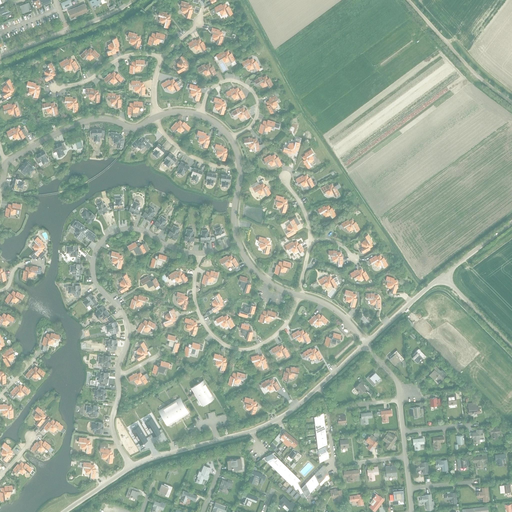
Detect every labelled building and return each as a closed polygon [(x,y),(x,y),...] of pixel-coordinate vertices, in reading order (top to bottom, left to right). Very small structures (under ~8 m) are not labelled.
[(70,0),(61,4),(63,8),(72,5),(70,0)] [(189,3),(181,1),(179,1),(178,4),(180,4),(180,6),(183,6),(182,11),(187,13),(185,17),(190,18),(191,14),(192,13),(191,12),(192,10),(190,9),(191,6),(188,6),(189,3)] [(31,9),(29,3),(20,6),(21,9),(24,8),(25,12),(30,10),(31,10),(31,9)] [(85,4),(68,10),(72,18),(88,11),(85,4)] [(221,4),(210,11),(212,14),(220,10),(222,15),(226,12),(229,16),(232,14),(230,10),(231,9),(229,8),(228,6),(226,7),(225,5),(223,6),(221,4)] [(3,6),(0,7),(0,13),(0,14),(4,13),(4,14),(8,13),(10,12),(9,9),(7,10),(6,6),(6,5),(3,6)] [(164,27),(168,28),(169,24),(170,23),(170,22),(170,19),(168,19),(169,16),(166,15),(167,13),(159,11),(157,11),(156,14),(158,14),(158,15),(161,16),(160,21),(165,22),(164,27)] [(219,32),(220,30),(212,28),(210,27),(209,30),(211,31),(211,32),(214,33),(213,38),(217,39),(216,43),(221,45),(222,41),(223,40),(222,39),(223,36),(221,36),(222,33),(219,32)] [(128,35),(127,36),(132,38),(130,42),(135,44),(134,47),(138,48),(141,41),(138,40),(139,38),(137,37),(137,35),(135,34),(134,33),(133,33),(129,32),(127,32),(126,35),(128,35)] [(148,44),(152,45),(153,42),(158,43),(159,38),(164,39),(164,38),(166,39),(167,36),(165,35),(161,34),(160,33),(159,33),(156,33),(156,35),(153,34),(152,37),(150,36),(148,44)] [(117,42),(116,38),(112,39),(113,43),(108,45),(110,50),(107,51),(107,52),(105,53),(106,55),(108,55),(116,52),(115,50),(117,49),(117,47),(119,46),(118,44),(119,42),(117,42)] [(197,41),(196,39),(194,41),(192,40),(192,42),(188,44),(190,47),(194,45),(196,50),(201,47),(202,50),(204,50),(205,51),(207,50),(206,48),(202,41),(201,42),(199,40),(197,41)] [(99,55),(94,50),(92,51),(90,49),(88,51),(87,49),(85,51),(83,51),(83,53),(80,56),(84,59),(87,56),(90,59),(94,56),(96,58),(97,57),(98,59),(101,57),(99,55)] [(220,54),(216,56),(218,60),(222,57),(225,62),(229,59),(231,62),(232,64),(234,62),(233,61),(235,60),(231,53),(229,54),(227,52),(225,53),(224,51),(222,53),(220,52),(220,54)] [(185,58),(183,55),(179,57),(181,60),(177,63),(179,67),(176,69),(178,73),(185,69),(184,67),(187,66),(185,63),(187,62),(186,60),(186,59),(185,58)] [(78,68),(74,61),(72,62),(71,59),(69,61),(67,59),(65,60),(64,60),(63,61),(60,63),(62,67),(66,65),(68,69),(73,67),(74,70),(75,69),(76,71),(79,69),(78,68)] [(130,65),(130,73),(134,73),(135,70),(140,70),(140,65),(144,65),(144,64),(146,64),(146,61),(144,61),(140,61),(139,59),(138,60),(136,60),(135,63),(133,62),(133,65),(130,65)] [(250,61),(249,59),(242,63),(244,67),(247,65),(249,69),(254,67),(256,71),(260,69),(258,65),(258,63),(257,63),(255,61),(253,62),(252,60),(250,61)] [(51,63),(47,65),(49,69),(44,71),(47,75),(44,77),(42,78),(44,81),(45,80),(46,81),(53,77),(52,75),(54,74),(53,72),(55,70),(54,68),(54,67),(53,66),(51,63)] [(201,67),(198,69),(200,72),(203,70),(206,75),(210,72),(212,75),(213,75),(215,78),(218,76),(216,73),(212,66),(210,67),(209,65),(206,66),(205,64),(203,65),(202,65),(201,67)] [(107,76),(104,79),(107,82),(110,79),(114,83),(117,80),(120,82),(120,81),(122,83),(124,81),(123,79),(117,73),(116,75),(114,73),(112,75),(110,73),(109,75),(107,75),(107,76)] [(263,78),(262,76),(260,77),(258,77),(258,79),(254,81),(255,82),(253,83),(255,85),(256,84),(257,84),(260,82),(263,87),(267,84),(269,87),(273,85),(269,78),(267,79),(265,77),(263,78)] [(11,83),(9,79),(5,82),(7,85),(3,88),(5,92),(2,94),(1,95),(2,98),(4,97),(4,98),(11,94),(10,92),(13,90),(11,88),(13,87),(12,85),(12,83),(11,83)] [(131,81),(131,85),(135,86),(135,91),(140,91),(140,94),(141,94),(141,96),(144,96),(144,94),(145,94),(145,87),(143,86),(143,84),(140,84),(140,81),(138,81),(137,80),(135,81),(131,81)] [(179,80),(176,82),(174,83),(173,80),(171,82),(169,80),(167,81),(166,80),(165,82),(162,84),(164,88),(168,86),(170,90),(174,88),(176,91),(180,88),(183,86),(179,80)] [(32,83),(28,81),(26,86),(31,87),(29,92),(34,93),(33,96),(34,97),(34,99),(37,99),(37,97),(37,98),(39,90),(37,89),(38,87),(35,86),(36,84),(34,83),(33,82),(32,83)] [(194,99),(196,100),(195,102),(198,103),(199,101),(200,97),(201,96),(200,95),(201,92),(199,92),(199,89),(197,88),(198,86),(190,84),(189,88),(192,89),(191,94),(196,95),(194,99)] [(83,89),(83,93),(86,93),(90,93),(90,98),(95,98),(95,102),(99,102),(99,94),(97,94),(97,91),(94,91),(95,89),(92,89),(91,88),(90,89),(86,89),(84,89),(83,89)] [(230,91),(226,93),(228,96),(232,94),(235,99),(239,96),(241,99),(244,97),(241,90),(239,91),(237,89),(235,90),(234,88),(232,89),(230,89),(230,91)] [(269,105),(267,106),(268,108),(268,109),(269,110),(271,113),(275,111),(273,107),(277,105),(275,101),(278,99),(276,95),(275,95),(274,92),(267,96),(269,99),(270,101),(267,102),(269,105)] [(107,93),(107,98),(111,98),(111,103),(116,103),(116,107),(117,107),(117,109),(120,109),(120,107),(121,99),(119,99),(119,96),(116,96),(116,94),(114,94),(113,93),(111,94),(107,93)] [(73,107),(73,111),(77,111),(77,109),(78,108),(77,107),(77,103),(75,103),(75,100),(73,100),(73,98),(65,97),(65,99),(63,99),(63,102),(65,102),(68,102),(68,107),(73,107)] [(211,101),(213,102),(216,103),(215,108),(220,109),(219,113),(223,114),(224,110),(225,110),(225,108),(225,106),(223,105),(224,103),(221,102),(222,100),(214,98),(212,97),(211,101)] [(128,106),(128,114),(128,117),(131,118),(131,115),(133,115),(133,111),(138,111),(138,106),(142,107),(142,105),(144,105),(144,102),(142,102),(138,102),(137,101),(136,102),(134,102),(133,104),(131,104),(131,107),(128,106)] [(46,103),(42,104),(43,108),(47,108),(48,112),(53,111),(54,115),(55,114),(55,116),(58,116),(58,114),(56,106),(54,107),(53,104),(51,104),(50,102),(48,103),(47,102),(46,103)] [(7,105),(3,106),(4,110),(8,109),(10,114),(14,112),(15,116),(17,115),(17,117),(20,116),(19,114),(20,114),(17,107),(15,107),(14,105),(12,106),(11,103),(9,104),(7,103),(7,105)] [(232,112),(230,113),(232,117),(234,116),(238,114),(240,118),(245,116),(246,119),(250,116),(246,110),(244,111),(243,108),(241,110),(240,108),(237,109),(236,108),(235,110),(232,112)] [(259,132),(263,133),(264,129),(269,131),(271,126),(274,127),(274,125),(276,126),(277,123),(275,123),(275,122),(267,120),(267,122),(264,122),(264,124),(261,124),(261,126),(259,127),(260,128),(259,132)] [(171,128),(170,130),(172,132),(173,130),(174,131),(177,128),(180,132),(184,128),(187,131),(190,128),(187,125),(187,124),(185,124),(184,122),(182,124),(180,122),(178,124),(177,122),(171,128)] [(10,130),(7,132),(9,136),(13,134),(15,138),(20,136),(21,139),(25,137),(25,136),(28,134),(24,128),(19,131),(18,129),(16,130),(15,128),(12,129),(11,129),(10,130)] [(104,131),(102,131),(102,130),(92,130),(92,131),(90,131),(90,132),(90,138),(94,138),(94,141),(100,141),(100,138),(104,138),(104,131)] [(198,131),(196,135),(200,136),(199,141),(204,143),(203,146),(204,146),(203,148),(206,149),(206,147),(207,147),(209,140),(207,139),(208,137),(205,136),(206,134),(204,133),(203,132),(202,132),(198,131)] [(107,136),(110,137),(115,138),(114,143),(119,143),(118,147),(122,148),(124,140),(122,139),(122,137),(119,136),(120,134),(117,134),(116,132),(115,133),(108,132),(107,136)] [(248,138),(244,139),(244,143),(249,143),(249,148),(254,147),(255,150),(255,152),(259,152),(259,150),(259,145),(258,142),(256,142),(256,140),(253,140),(253,138),(250,138),(249,137),(248,138)] [(144,145),(147,148),(151,145),(148,142),(148,141),(146,141),(144,139),(143,141),(141,139),(139,141),(138,139),(132,144),(132,145),(130,147),(133,150),(135,147),(135,148),(137,145),(141,149),(144,145)] [(284,147),(283,151),(287,152),(288,153),(289,153),(291,153),(292,151),(294,152),(295,149),(297,150),(299,142),(298,142),(299,140),(296,139),(295,141),(294,144),(289,143),(288,148),(284,147)] [(61,143),(53,146),(53,147),(52,147),(51,148),(51,149),(53,153),(57,151),(59,156),(64,154),(63,150),(66,149),(63,142),(61,143)] [(165,150),(158,144),(153,150),(155,151),(153,153),(157,157),(159,155),(160,156),(165,150)] [(220,145),(216,144),(214,148),(218,149),(217,154),(221,156),(220,159),(224,160),(227,153),(225,152),(226,150),(223,149),(224,147),(222,146),(221,145),(220,145)] [(305,159),(303,161),(305,164),(305,166),(307,166),(308,168),(309,167),(310,169),(313,167),(312,166),(309,162),(314,159),(311,155),(314,153),(311,149),(305,154),(306,156),(304,157),(305,159)] [(48,157),(44,151),(36,155),(37,156),(36,156),(35,157),(36,158),(35,158),(38,163),(42,161),(43,164),(48,161),(47,158),(48,157)] [(171,165),(176,159),(169,153),(164,159),(166,160),(164,163),(168,166),(170,164),(171,165)] [(278,167),(282,165),(280,161),(280,159),(279,159),(277,157),(275,158),(274,156),(272,157),(271,155),(264,159),(264,160),(263,161),(264,164),(266,163),(269,161),(271,165),(276,163),(278,167)] [(32,166),(26,161),(20,168),(21,169),(20,169),(21,169),(19,170),(21,171),(21,172),(25,175),(27,172),(30,174),(33,169),(31,168),(32,166)] [(189,166),(181,162),(177,169),(179,170),(177,172),(182,175),(184,172),(185,173),(189,166)] [(202,171),(193,168),(191,176),(193,176),(192,179),(197,181),(198,178),(200,179),(202,171)] [(216,175),(207,173),(206,180),(208,181),(207,184),(213,185),(213,182),(215,182),(216,175)] [(222,183),(222,186),(227,187),(228,184),(230,184),(231,176),(221,175),(220,183),(222,183)] [(314,185),(313,184),(312,182),(312,180),(311,180),(310,177),(308,179),(306,176),(304,178),(303,176),(296,179),(296,180),(294,180),(296,183),(298,182),(298,183),(301,182),(304,186),(308,184),(310,187),(314,185)] [(14,178),(12,184),(12,187),(12,188),(12,189),(13,190),(19,191),(20,187),(23,188),(24,182),(21,181),(22,180),(14,178)] [(257,181),(251,185),(252,188),(255,191),(258,190),(260,194),(264,192),(267,195),(270,193),(268,190),(269,188),(267,188),(266,186),(264,187),(263,184),(260,186),(260,184),(259,184),(257,181)] [(340,187),(339,184),(333,187),(331,185),(329,186),(328,184),(321,188),(323,192),(326,190),(329,195),(333,192),(335,196),(336,195),(337,197),(340,196),(339,194),(337,190),(337,189),(340,187)] [(284,198),(276,196),(275,200),(278,201),(277,206),(282,207),(280,211),(282,212),(281,213),(284,214),(284,212),(285,212),(286,208),(287,208),(286,206),(287,204),(285,203),(286,201),(283,200),(284,198)] [(123,209),(123,201),(121,201),(121,198),(116,198),(116,201),(114,202),(114,209),(123,209)] [(102,201),(97,203),(98,206),(96,207),(100,214),(108,209),(105,203),(103,203),(102,201)] [(137,214),(140,207),(138,206),(140,203),(134,201),(133,204),(131,203),(129,210),(137,214)] [(16,209),(20,209),(21,205),(17,204),(16,203),(15,204),(12,204),(12,206),(9,205),(9,208),(7,208),(5,215),(6,215),(5,217),(8,218),(9,216),(10,216),(10,213),(15,214),(16,209)] [(325,206),(318,210),(316,211),(318,213),(319,212),(320,213),(323,212),(325,216),(330,214),(332,217),(336,215),(334,212),(334,210),(333,210),(331,207),(329,209),(328,206),(326,208),(325,206)] [(148,210),(147,209),(142,215),(150,220),(154,214),(153,213),(155,210),(150,207),(148,210)] [(90,223),(95,216),(89,211),(88,212),(86,211),(82,215),(85,217),(83,218),(90,223)] [(166,219),(162,216),(160,219),(158,218),(154,224),(162,229),(166,223),(165,222),(166,219)] [(289,231),(286,233),(288,236),(291,234),(293,235),(293,233),(295,232),(294,230),(297,229),(295,227),(297,225),(300,223),(296,217),(293,219),(290,221),(291,224),(287,226),(289,231)] [(86,230),(84,229),(82,228),(84,226),(76,220),(73,223),(71,226),(75,229),(74,231),(78,234),(76,237),(79,240),(82,237),(83,236),(83,235),(83,234),(92,241),(96,235),(87,229),(86,230)] [(350,222),(348,220),(341,224),(342,224),(340,225),(341,227),(343,226),(344,228),(347,226),(349,230),(353,228),(355,232),(359,230),(357,226),(358,224),(356,224),(355,222),(353,223),(352,221),(350,222)] [(177,238),(180,231),(178,230),(179,228),(174,225),(173,228),(171,227),(168,235),(177,238)] [(220,227),(215,229),(216,231),(215,232),(218,239),(226,236),(223,229),(221,229),(220,227)] [(194,240),(194,233),(192,233),(193,230),(187,229),(187,232),(185,232),(184,240),(194,240)] [(210,241),(210,233),(208,233),(207,230),(202,230),(202,233),(200,234),(201,241),(210,241)] [(370,243),(372,242),(371,240),(371,238),(370,238),(368,234),(364,237),(366,240),(361,243),(364,247),(361,249),(359,250),(361,252),(362,252),(363,253),(370,249),(369,247),(371,246),(370,243)] [(34,253),(38,256),(40,258),(45,253),(43,250),(42,248),(43,247),(42,245),(43,243),(41,241),(41,240),(40,240),(37,237),(34,240),(37,243),(33,247),(37,250),(34,253)] [(257,237),(256,239),(258,240),(258,241),(261,242),(260,247),(265,248),(263,252),(268,254),(269,250),(270,249),(269,247),(270,245),(268,244),(269,242),(266,241),(267,239),(259,237),(257,237)] [(131,245),(128,247),(130,250),(134,248),(136,253),(140,250),(142,253),(146,251),(149,249),(145,243),(142,245),(142,244),(140,245),(139,243),(137,244),(135,242),(133,244),(132,243),(131,245)] [(294,244),(293,242),(291,243),(289,242),(289,244),(285,246),(287,250),(291,248),(294,252),(298,250),(300,253),(301,254),(303,253),(302,251),(303,250),(300,244),(298,245),(296,242),(294,244)] [(78,254),(78,245),(70,245),(70,247),(67,247),(67,252),(70,252),(70,256),(75,256),(77,256),(77,255),(77,254),(78,254)] [(337,253),(337,251),(335,251),(334,250),(333,251),(329,251),(329,255),(333,255),(333,260),(338,260),(338,264),(339,264),(339,266),(342,266),(342,264),(342,256),(340,256),(340,253),(337,253)] [(119,254),(112,251),(111,253),(109,252),(109,255),(110,256),(114,257),(112,261),(117,263),(116,267),(120,268),(121,264),(123,263),(122,262),(123,260),(120,259),(121,257),(119,256),(119,254)] [(166,258),(167,256),(159,254),(158,256),(156,256),(155,258),(153,258),(152,260),(151,261),(152,262),(151,266),(155,267),(156,263),(161,265),(162,260),(165,261),(167,261),(168,258),(166,258)] [(228,258),(227,256),(225,257),(224,257),(223,258),(220,260),(222,264),(225,262),(228,266),(232,264),(234,267),(235,266),(236,268),(239,266),(238,265),(238,264),(234,258),(232,259),(231,256),(228,258)] [(383,267),(387,265),(385,262),(386,260),(384,260),(383,257),(381,259),(380,256),(377,258),(376,256),(369,259),(370,261),(368,262),(370,264),(372,263),(375,262),(377,266),(381,264),(383,267)] [(276,269),(275,273),(279,274),(280,270),(285,271),(286,267),(290,268),(290,266),(292,267),(293,264),(291,263),(283,261),(283,263),(280,263),(279,265),(277,265),(276,267),(275,268),(276,269)] [(81,273),(81,264),(73,264),(73,266),(70,265),(70,271),(73,271),(73,275),(79,275),(81,275),(81,274),(81,273)] [(23,279),(27,279),(28,275),(33,276),(34,271),(37,271),(37,273),(41,273),(42,268),(30,266),(30,268),(27,268),(27,270),(24,270),(24,273),(23,273),(24,275),(23,279)] [(365,280),(368,278),(365,271),(363,272),(361,270),(359,271),(358,269),(356,271),(354,270),(354,272),(350,274),(349,275),(350,277),(352,276),(352,277),(356,275),(359,280),(363,277),(365,280)] [(178,273),(177,271),(175,272),(173,272),(173,273),(169,275),(167,276),(169,279),(171,278),(171,279),(175,277),(177,282),(182,279),(183,282),(187,280),(183,273),(182,274),(180,272),(178,273)] [(217,277),(218,273),(211,271),(210,273),(208,272),(207,275),(205,274),(202,283),(206,284),(208,280),(212,281),(214,276),(217,277)] [(126,274),(122,276),(124,280),(120,282),(122,287),(119,288),(120,289),(118,290),(120,293),(121,292),(128,288),(127,286),(129,285),(128,283),(130,282),(129,280),(129,278),(128,278),(126,274)] [(144,278),(141,280),(143,284),(146,282),(149,287),(153,284),(155,287),(156,289),(160,287),(159,285),(155,278),(153,279),(152,277),(149,278),(148,276),(146,277),(145,277),(144,278)] [(247,292),(248,292),(249,290),(250,289),(250,288),(251,284),(249,283),(249,281),(247,280),(247,278),(240,276),(239,280),(242,281),(240,286),(245,287),(244,291),(244,293),(247,294),(247,292)] [(327,278),(326,276),(324,277),(323,277),(322,278),(319,280),(321,284),(324,282),(327,287),(331,284),(333,287),(337,285),(337,284),(340,283),(336,277),(333,278),(331,279),(330,277),(327,278)] [(387,276),(385,280),(389,281),(387,286),(392,288),(391,292),(389,291),(388,295),(394,297),(395,293),(396,289),(398,288),(397,287),(397,284),(395,284),(396,281),(393,281),(394,278),(387,276)] [(79,282),(72,282),(72,287),(68,287),(68,292),(74,292),(74,296),(78,296),(79,296),(79,295),(79,294),(80,294),(80,285),(79,285),(79,282)] [(354,307),(355,303),(356,302),(356,301),(356,298),(354,298),(355,295),(352,294),(353,292),(345,290),(344,294),(347,295),(346,300),(351,301),(350,306),(351,306),(350,308),(353,309),(354,307)] [(21,300),(23,296),(17,292),(16,294),(13,292),(12,295),(10,293),(9,295),(7,296),(8,297),(5,301),(4,303),(7,304),(8,302),(9,303),(11,300),(16,302),(18,298),(21,300)] [(184,297),(185,295),(177,292),(175,292),(174,295),(176,295),(176,297),(179,298),(178,302),(183,304),(181,308),(186,309),(187,305),(188,304),(187,303),(188,301),(186,300),(187,297),(184,297)] [(369,294),(366,294),(366,298),(370,298),(371,303),(376,303),(376,307),(376,309),(377,309),(380,309),(380,307),(380,299),(378,299),(378,296),(375,296),(375,294),(371,294),(370,293),(369,294)] [(90,294),(84,299),(85,300),(83,302),(86,306),(89,304),(91,308),(96,304),(97,303),(96,302),(96,301),(90,294)] [(210,310),(209,311),(210,314),(212,313),(214,312),(221,308),(220,306),(222,305),(221,302),(223,301),(221,299),(222,298),(220,297),(218,294),(214,296),(216,299),(212,302),(215,306),(212,308),(212,309),(210,310)] [(146,297),(139,295),(138,297),(135,297),(135,299),(133,299),(132,301),(131,302),(131,303),(130,307),(134,308),(136,304),(140,306),(142,301),(145,302),(147,302),(148,299),(146,299),(146,297)] [(240,310),(239,314),(247,317),(248,315),(250,315),(251,313),(253,314),(255,306),(254,306),(255,304),(252,303),(251,305),(250,308),(245,307),(244,311),(240,310)] [(102,305),(96,310),(97,312),(95,314),(98,318),(101,316),(103,319),(107,316),(109,315),(108,314),(107,313),(108,313),(102,305)] [(174,317),(176,316),(173,309),(169,310),(170,313),(165,315),(167,320),(163,321),(164,323),(162,323),(163,326),(165,325),(165,326),(169,324),(170,325),(171,323),(173,322),(172,320),(175,319),(174,317)] [(264,314),(261,314),(259,321),(264,322),(264,319),(269,321),(271,316),(275,317),(275,316),(277,316),(278,313),(276,313),(272,312),(271,310),(270,311),(267,310),(267,312),(264,312),(264,314)] [(0,325),(2,322),(6,325),(9,320),(12,322),(13,321),(14,322),(16,320),(14,318),(7,314),(6,316),(4,315),(3,317),(1,316),(0,316),(0,325)] [(317,317),(315,315),(313,317),(312,317),(312,318),(309,321),(312,324),(315,321),(318,325),(322,322),(324,324),(325,323),(327,325),(329,322),(327,321),(322,315),(320,317),(318,315),(317,317)] [(228,324),(230,328),(234,325),(232,322),(232,320),(231,320),(230,318),(228,319),(226,317),(224,318),(223,316),(216,320),(214,321),(216,323),(217,322),(218,324),(221,322),(224,326),(228,324)] [(194,334),(195,334),(197,327),(195,326),(196,323),(193,323),(194,320),(190,319),(189,318),(188,319),(185,318),(184,322),(188,323),(187,328),(192,330),(191,333),(190,335),(193,336),(194,334)] [(116,321),(108,323),(109,325),(106,326),(107,331),(110,330),(111,334),(117,333),(118,333),(118,331),(118,330),(116,321)] [(140,326),(137,330),(141,332),(143,329),(148,331),(150,327),(153,329),(153,328),(155,330),(158,326),(155,325),(149,321),(147,323),(145,321),(144,324),(142,322),(141,325),(139,325),(140,326)] [(246,339),(250,340),(252,332),(250,331),(251,329),(248,328),(249,326),(241,324),(241,325),(239,324),(238,327),(240,328),(243,329),(242,334),(247,335),(246,339)] [(306,342),(310,340),(308,336),(308,335),(307,335),(305,332),(303,333),(302,331),(300,332),(299,330),(292,334),(290,335),(292,338),(293,337),(294,338),(297,337),(299,341),(304,338),(306,342)] [(44,345),(42,350),(46,352),(48,346),(47,345),(48,342),(53,343),(54,339),(58,340),(58,339),(60,339),(61,336),(59,336),(55,334),(55,333),(53,334),(51,333),(50,335),(48,335),(47,337),(45,337),(43,344),(44,345)] [(340,336),(341,335),(333,333),(333,335),(330,334),(329,337),(327,336),(326,339),(325,339),(326,341),(325,345),(329,346),(330,342),(335,343),(336,338),(340,339),(342,340),(342,337),(340,336)] [(168,335),(167,339),(170,340),(169,345),(173,346),(172,350),(172,352),(175,353),(175,351),(177,351),(178,348),(179,347),(178,345),(179,343),(177,342),(178,340),(175,339),(176,337),(168,335)] [(116,339),(109,339),(108,341),(105,341),(105,346),(108,346),(108,351),(113,351),(115,351),(115,349),(116,349),(116,339)] [(145,345),(143,342),(139,344),(141,348),(137,350),(139,355),(136,356),(137,357),(135,358),(137,361),(138,360),(145,356),(144,354),(146,353),(145,351),(147,350),(146,347),(146,346),(145,345)] [(185,351),(184,355),(188,356),(189,352),(194,353),(196,348),(199,349),(201,350),(202,350),(203,346),(200,345),(192,343),(192,345),(189,344),(189,347),(186,346),(186,349),(184,349),(185,351)] [(289,355),(287,352),(287,350),(286,350),(285,347),(283,349),(281,346),(279,348),(278,346),(271,349),(273,353),(276,352),(279,356),(283,354),(285,357),(286,357),(287,358),(290,357),(289,355)] [(8,366),(11,364),(9,360),(14,358),(11,353),(14,352),(14,351),(15,350),(14,347),(12,348),(5,352),(6,354),(4,355),(5,357),(3,358),(5,360),(4,362),(6,362),(8,366)] [(303,353),(301,354),(303,358),(305,357),(309,355),(312,359),(316,356),(318,359),(319,359),(320,361),(322,359),(321,357),(322,357),(318,350),(316,351),(314,349),(312,350),(311,348),(309,350),(307,349),(307,351),(303,353)] [(423,359),(426,356),(418,349),(412,355),(413,356),(412,358),(417,363),(423,358),(423,359)] [(401,361),(403,358),(396,350),(389,356),(391,358),(389,359),(394,365),(400,360),(401,361)] [(222,358),(223,356),(220,356),(220,354),(218,355),(214,354),(213,358),(217,359),(216,364),(221,365),(220,369),(221,369),(220,371),(223,372),(224,370),(226,362),(224,362),(225,359),(222,358)] [(110,356),(102,355),(102,357),(99,357),(99,362),(102,363),(101,367),(107,367),(108,367),(108,366),(108,365),(109,365),(110,356)] [(259,355),(251,357),(252,361),(255,360),(257,365),(262,364),(263,368),(264,368),(264,370),(267,369),(267,367),(266,363),(267,362),(265,361),(265,359),(262,359),(262,357),(259,357),(259,355)] [(168,368),(169,364),(167,363),(166,362),(165,362),(161,361),(160,363),(158,363),(157,365),(155,365),(153,372),(154,373),(153,375),(156,375),(157,373),(158,370),(163,372),(164,367),(168,368)] [(439,374),(440,375),(443,378),(446,374),(442,370),(441,371),(435,365),(429,372),(430,373),(429,374),(434,380),(439,374)] [(293,367),(290,367),(290,369),(287,369),(287,372),(285,371),(283,379),(285,379),(284,381),(287,382),(288,380),(288,376),(293,377),(294,372),(298,373),(299,368),(295,368),(294,367),(293,367)] [(42,376),(45,373),(39,368),(38,370),(36,368),(34,370),(32,368),(30,370),(29,370),(29,372),(26,375),(25,376),(27,378),(29,377),(29,378),(32,374),(36,378),(39,374),(42,376)] [(108,373),(101,372),(100,374),(97,373),(97,379),(100,379),(99,383),(105,384),(106,384),(107,382),(107,383),(107,382),(108,373)] [(233,376),(231,376),(230,378),(229,379),(230,380),(229,384),(233,385),(234,381),(239,383),(240,378),(243,379),(244,378),(246,378),(246,375),(245,375),(237,372),(236,375),(234,374),(233,376)] [(375,383),(380,378),(375,372),(374,373),(373,372),(366,378),(373,386),(376,383),(375,383)] [(147,382),(143,375),(141,376),(140,374),(138,375),(137,373),(134,374),(133,374),(132,375),(129,377),(127,378),(129,381),(130,380),(131,381),(135,379),(137,383),(142,381),(143,384),(147,382)] [(270,381),(269,379),(267,381),(265,380),(265,382),(261,384),(260,385),(261,387),(263,386),(263,388),(267,386),(270,390),(274,387),(276,390),(280,388),(276,381),(274,382),(272,380),(270,381)] [(197,384),(202,393),(208,389),(203,381),(197,384)] [(361,394),(366,389),(360,383),(355,388),(358,392),(358,391),(361,394)] [(196,396),(202,393),(197,384),(193,387),(191,388),(196,396)] [(27,394),(30,391),(24,386),(22,387),(20,386),(19,388),(17,386),(15,388),(14,388),(14,390),(11,393),(10,394),(12,396),(13,395),(14,396),(17,392),(21,396),(24,392),(27,394)] [(105,389),(98,388),(97,390),(94,390),(94,395),(97,396),(96,400),(102,400),(104,401),(104,399),(104,398),(105,389)] [(208,389),(202,393),(207,401),(208,401),(207,401),(213,398),(208,389)] [(202,393),(196,396),(197,397),(201,405),(203,404),(207,401),(202,393)] [(456,403),(455,396),(455,393),(447,394),(448,404),(453,404),(453,403),(456,403)] [(249,399),(245,397),(244,402),(248,403),(246,408),(251,409),(250,412),(250,414),(253,415),(253,413),(254,414),(257,406),(254,405),(255,403),(253,402),(253,400),(251,399),(250,398),(249,399)] [(177,410),(184,405),(180,398),(173,402),(177,410)] [(436,398),(430,398),(431,406),(437,405),(441,405),(440,399),(436,399),(436,398)] [(177,410),(173,402),(166,406),(171,414),(177,410)] [(476,403),(468,404),(469,414),(480,412),(479,408),(477,408),(476,403)] [(13,417),(12,409),(10,409),(10,407),(7,407),(7,405),(5,405),(4,404),(3,405),(0,404),(0,409),(3,409),(3,414),(8,414),(8,417),(13,417)] [(98,405),(90,404),(90,406),(87,406),(86,411),(89,412),(89,416),(94,416),(96,416),(96,415),(96,414),(97,414),(98,405)] [(177,410),(182,417),(188,413),(187,411),(186,408),(184,405),(177,410)] [(171,414),(166,406),(159,411),(164,418),(171,414)] [(39,426),(44,420),(43,418),(44,416),(42,414),(44,413),(42,411),(42,409),(40,410),(37,407),(34,410),(38,413),(34,417),(38,420),(36,423),(37,424),(36,425),(38,427),(39,425),(39,426)] [(413,408),(409,408),(410,415),(414,415),(414,416),(420,415),(420,413),(423,413),(422,409),(420,409),(419,407),(413,408)] [(171,414),(175,421),(182,417),(177,410),(171,414)] [(388,415),(392,415),(391,410),(381,411),(382,416),(383,420),(384,419),(384,420),(386,420),(386,419),(388,419),(388,415)] [(368,418),(372,417),(371,412),(361,414),(362,418),(363,422),(364,422),(366,422),(366,421),(368,421),(368,418)] [(317,422),(324,419),(321,415),(323,414),(322,413),(314,417),(317,422)] [(171,414),(164,418),(165,420),(167,423),(168,425),(175,421),(171,414)] [(342,423),(346,422),(345,416),(343,416),(343,414),(337,415),(338,425),(342,424),(342,423)] [(152,418),(145,422),(149,428),(152,434),(153,436),(160,432),(152,418)] [(318,429),(324,426),(322,421),(324,420),(324,419),(317,422),(315,423),(318,429)] [(51,423),(49,422),(40,432),(44,435),(50,428),(53,431),(57,427),(60,430),(63,427),(60,424),(60,423),(58,423),(56,421),(55,423),(53,421),(51,423)] [(103,423),(95,422),(95,424),(92,423),(91,429),(94,429),(94,433),(99,434),(101,434),(101,432),(102,432),(103,423)] [(139,426),(132,430),(140,444),(147,440),(139,426)] [(318,429),(316,429),(319,435),(325,432),(323,428),(325,427),(324,426),(318,429)] [(502,435),(505,435),(504,430),(501,430),(500,428),(490,429),(491,434),(492,437),(493,437),(493,438),(495,437),(497,436),(497,433),(502,432),(502,435)] [(477,432),(472,433),(473,438),(474,441),(475,441),(475,442),(477,441),(479,441),(479,437),(483,436),(482,432),(484,432),(483,429),(476,430),(477,432)] [(281,436),(285,440),(288,435),(289,436),(290,435),(285,431),(281,436)] [(319,442),(326,439),(324,434),(326,433),(325,432),(319,435),(317,436),(319,442)] [(389,449),(395,441),(396,438),(396,436),(393,434),(393,435),(388,432),(386,435),(387,436),(387,437),(386,437),(385,438),(386,439),(384,440),(387,443),(385,446),(389,449)] [(285,440),(290,444),(295,439),(290,435),(289,436),(288,435),(285,440)] [(365,440),(367,442),(370,444),(367,447),(371,451),(377,443),(373,439),(373,440),(369,436),(365,440)] [(440,442),(444,441),(443,436),(433,437),(434,443),(433,443),(433,446),(436,446),(438,446),(440,445),(440,442)] [(86,452),(90,453),(91,449),(92,448),(91,447),(91,444),(89,444),(89,441),(86,441),(87,439),(79,438),(77,438),(77,441),(79,441),(78,442),(82,442),(81,447),(86,448),(86,452)] [(420,443),(424,443),(423,438),(413,439),(414,444),(415,448),(416,448),(418,448),(418,447),(420,447),(420,443)] [(318,442),(320,448),(326,445),(324,441),(326,440),(326,439),(319,442),(318,442)] [(345,447),(349,446),(348,439),(340,440),(341,448),(345,447)] [(45,447),(47,450),(50,446),(44,441),(43,443),(41,441),(39,443),(37,442),(36,444),(34,444),(34,445),(32,448),(30,450),(33,452),(34,450),(35,451),(38,448),(42,451),(45,447)] [(6,461),(11,455),(10,454),(11,452),(9,450),(11,448),(9,447),(9,445),(7,445),(4,443),(1,446),(5,449),(1,452),(5,456),(3,458),(4,459),(2,461),(5,463),(6,461)] [(107,462),(112,463),(112,459),(113,458),(112,456),(113,454),(110,454),(111,451),(108,451),(108,448),(108,445),(101,444),(100,452),(103,452),(103,457),(108,458),(107,462)] [(326,445),(320,448),(318,449),(321,454),(327,451),(325,447),(327,446),(326,445)] [(293,459),(297,453),(292,450),(288,455),(293,459)] [(327,451),(321,454),(319,455),(322,461),(328,458),(326,454),(328,453),(327,451)] [(272,453),(264,457),(266,461),(267,460),(268,462),(270,461),(275,459),(274,458),(272,453)] [(476,457),(474,457),(474,462),(476,462),(477,462),(478,465),(478,467),(481,467),(483,467),(483,465),(482,461),(487,461),(486,456),(486,453),(482,454),(482,456),(476,457)] [(502,459),(506,458),(505,454),(495,455),(495,459),(494,459),(495,465),(497,465),(497,463),(498,463),(498,464),(500,463),(502,462),(502,459)] [(275,459),(270,461),(273,467),(275,466),(281,463),(280,461),(279,462),(276,458),(275,459)] [(469,458),(457,460),(458,468),(467,467),(466,465),(469,465),(469,458)] [(233,470),(241,469),(241,463),(237,463),(236,459),(228,460),(228,468),(232,467),(233,470)] [(443,470),(447,470),(446,460),(442,460),(442,461),(438,461),(438,462),(438,464),(439,466),(442,466),(443,470)] [(90,477),(94,478),(95,473),(96,473),(95,471),(95,469),(93,469),(94,466),(91,466),(91,463),(83,462),(83,463),(81,462),(81,465),(83,466),(83,467),(86,467),(86,472),(91,473),(90,477)] [(423,473),(428,473),(427,462),(422,463),(422,464),(419,464),(419,465),(418,465),(418,467),(419,467),(419,469),(423,469),(423,473)] [(29,472),(32,469),(29,466),(29,465),(27,465),(25,463),(24,465),(22,463),(20,465),(18,464),(13,470),(12,471),(14,473),(16,472),(17,473),(19,470),(23,473),(26,469),(29,472)] [(281,463),(275,466),(278,471),(280,470),(286,467),(285,466),(283,467),(281,463)] [(386,471),(384,472),(384,477),(387,476),(397,475),(395,465),(386,467),(386,471)] [(198,476),(197,479),(198,480),(199,481),(199,480),(201,481),(203,477),(207,479),(209,475),(208,475),(210,468),(204,466),(201,472),(199,471),(197,476),(198,476)] [(284,475),(290,472),(290,470),(288,471),(286,467),(280,470),(282,476),(284,475)] [(319,470),(320,472),(322,476),(328,473),(325,467),(319,470)] [(378,473),(378,469),(377,467),(374,467),(374,469),(367,470),(368,475),(369,478),(370,478),(370,479),(372,478),(374,477),(374,474),(378,473)] [(355,475),(359,474),(359,470),(348,471),(349,476),(349,475),(350,479),(351,479),(353,479),(355,478),(355,475)] [(250,479),(249,482),(254,483),(255,479),(259,481),(259,482),(262,483),(263,480),(264,481),(265,477),(261,475),(262,475),(252,471),(250,475),(251,476),(250,479)] [(287,480),(289,479),(295,476),(294,475),(292,476),(290,472),(284,475),(287,480)] [(322,476),(320,472),(315,475),(316,477),(318,481),(323,478),(322,476)] [(295,476),(289,479),(292,485),(300,481),(299,479),(297,480),(295,476)] [(316,477),(310,480),(311,481),(313,485),(319,483),(318,481),(316,477)] [(230,488),(232,484),(222,480),(220,484),(221,484),(220,488),(221,488),(221,489),(222,489),(224,490),(226,486),(230,488)] [(307,486),(309,490),(314,487),(313,485),(311,481),(306,484),(307,486)] [(168,497),(172,487),(164,483),(163,485),(161,484),(158,492),(165,494),(165,496),(168,497)] [(501,493),(504,493),(511,492),(510,484),(503,485),(500,486),(501,493)] [(1,501),(5,500),(5,496),(10,495),(9,490),(13,490),(13,489),(15,489),(14,486),(12,486),(4,486),(5,489),(2,489),(2,492),(0,491),(0,492),(0,494),(0,496),(1,501)] [(136,499),(139,492),(137,491),(138,489),(129,486),(125,497),(129,498),(129,496),(136,499)] [(310,492),(309,490),(307,486),(301,489),(300,487),(298,488),(299,490),(301,489),(304,495),(310,492)] [(479,493),(478,493),(479,495),(479,497),(483,497),(483,501),(488,501),(487,490),(487,487),(482,487),(482,491),(482,492),(479,492),(479,493)] [(338,501),(343,500),(341,490),(337,491),(336,489),(330,490),(331,493),(333,492),(333,493),(333,495),(334,497),(337,496),(338,501)] [(403,489),(393,490),(394,500),(404,500),(403,489)] [(193,495),(183,491),(181,496),(182,496),(181,499),(182,500),(183,501),(183,500),(186,501),(187,498),(191,499),(195,501),(197,496),(193,494),(193,495)] [(452,503),(456,502),(455,492),(451,493),(447,494),(447,495),(447,497),(447,499),(451,499),(452,503)] [(242,497),(242,498),(241,501),(243,501),(242,502),(244,502),(246,503),(247,500),(256,503),(258,498),(244,493),(242,497)] [(358,505),(363,504),(362,494),(357,494),(357,495),(354,495),(354,496),(353,496),(353,498),(354,498),(354,501),(358,500),(358,505)] [(373,499),(370,503),(372,505),(370,507),(375,511),(384,499),(380,496),(379,497),(377,494),(376,495),(375,495),(375,496),(373,499)] [(422,497),(422,499),(423,501),(426,501),(427,505),(427,510),(434,509),(433,505),(434,505),(434,501),(431,501),(430,495),(426,495),(426,496),(422,496),(422,497)] [(290,510),(293,506),(295,505),(292,502),(290,503),(284,497),(280,500),(281,501),(278,503),(279,504),(280,505),(282,507),(284,504),(290,510)] [(162,510),(164,505),(155,501),(153,506),(152,510),(153,510),(155,511),(157,511),(158,508),(162,510)] [(223,511),(225,507),(215,503),(213,508),(214,508),(213,511),(214,511),(213,511),(218,511),(219,510),(223,511)]
